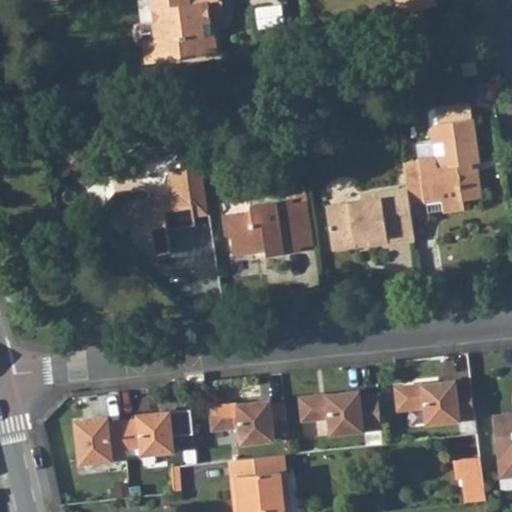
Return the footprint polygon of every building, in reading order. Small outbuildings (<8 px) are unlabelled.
[(167,45),(152,46),(153,50),(156,70),(224,59),(221,40),(213,40),(212,28),(218,28),(216,5),(229,5),(227,0),(159,0),(164,26),(167,45)] [(399,0),(401,16),(440,10),(438,0),(399,0)] [(167,45),(164,26),(142,30),(146,50),(153,50),(152,46),(167,45)] [(426,165),(410,168),(413,189),(415,202),(432,199),(434,211),(450,210),(450,212),(470,210),(469,200),(489,197),(483,162),(487,162),(479,114),(477,99),(437,105),(434,110),(439,143),(450,142),(452,157),(426,159),(426,165)] [(203,132),(190,134),(192,151),(206,149),(203,132)] [(209,168),(206,149),(192,151),(195,171),(177,173),(181,199),(160,203),(159,198),(154,193),(124,198),(116,210),(118,222),(131,220),(133,235),(143,234),(145,247),(165,261),(181,258),(176,229),(189,226),(190,233),(205,230),(203,220),(217,218),(209,168)] [(415,202),(413,189),(367,196),(368,201),(334,206),(342,249),(366,246),(365,240),(377,238),(378,244),(396,242),(397,245),(422,241),(415,202)] [(306,251),(299,208),(298,202),(256,208),(256,215),(232,218),(236,244),(241,243),(242,259),(272,256),(272,261),(306,257),(306,251)] [(315,206),(299,208),(306,251),(322,249),(315,206)] [(203,382),(202,373),(182,375),(182,383),(203,382)] [(456,382),(397,388),(399,412),(426,409),(427,425),(478,419),(474,385),(456,386),(456,382)] [(304,400),(307,423),(333,420),(335,437),(387,430),(382,395),(364,398),(364,393),(304,400)] [(294,433),(290,406),(276,408),(275,403),(216,410),(218,434),(245,430),(247,447),(280,443),(279,435),(294,433)] [(130,426),(133,452),(148,451),(149,458),(181,455),(176,415),(144,419),(144,424),(130,426)] [(511,416),(497,418),(503,465),(505,485),(511,484),(511,416)] [(114,423),(82,426),(87,469),(134,463),(133,452),(130,426),(115,427),(114,423)] [(285,511),(280,458),(238,463),(240,481),(236,481),(238,503),(243,505),(243,511),(285,511)] [(463,480),(466,511),(488,511),(485,479),(481,479),(463,480)]
